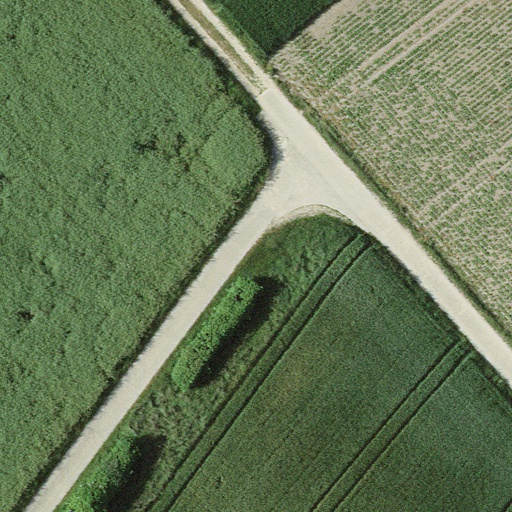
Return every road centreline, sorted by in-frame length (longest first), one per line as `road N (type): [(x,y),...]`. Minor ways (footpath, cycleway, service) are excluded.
road 1 (track): [(511,371),(178,0)]
road 2 (track): [(39,511),(313,150)]
